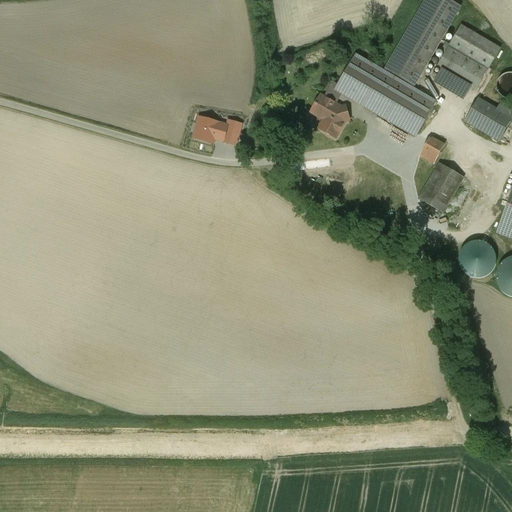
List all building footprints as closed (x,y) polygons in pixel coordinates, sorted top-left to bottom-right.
[(447,0),(426,0),(385,70),(414,87),(460,7),(447,0)] [(500,49),(461,26),(450,45),(489,68),(500,49)] [(487,72),(448,49),(436,68),(459,81),(476,91),(487,72)] [(433,107),(354,61),(337,90),(416,137),(433,107)] [(459,81),(442,71),(436,82),(453,92),(459,81)] [(342,108),(321,96),(311,113),(323,121),(318,129),(335,139),(345,122),(342,108)] [(511,120),(478,100),(465,121),(500,142),(511,120)] [(400,129),(388,123),(384,130),(396,136),(400,129)] [(442,149),(429,141),(420,157),(433,164),(442,149)] [(463,178),(440,164),(423,193),(446,206),(463,178)] [(511,194),(498,233),(511,238),(511,194)] [(462,249),(459,255),(458,260),(459,266),(462,272),(466,276),(471,279),(477,280),(483,279),(488,277),(493,272),(496,267),(497,261),(496,255),(494,249),(489,245),(484,242),(478,241),(472,242),(466,245),(462,249)]
